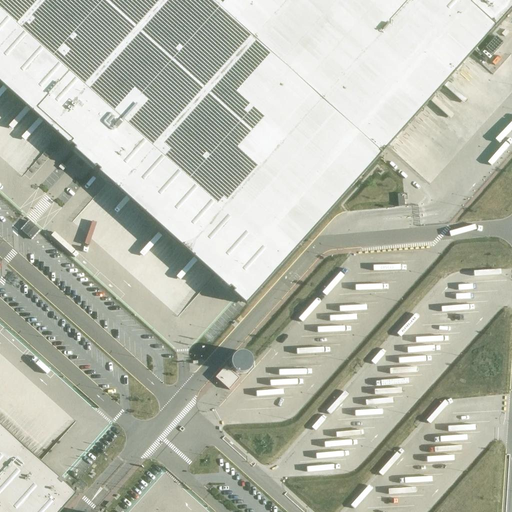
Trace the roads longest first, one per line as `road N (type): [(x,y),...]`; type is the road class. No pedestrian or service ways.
road 1 (unclassified): [(176,404),(321,243),(511,227)]
road 2 (unclassified): [(0,246),(176,404)]
road 3 (unclassified): [(145,439),(0,308)]
road 4 (unclassified): [(176,404),(295,511)]
